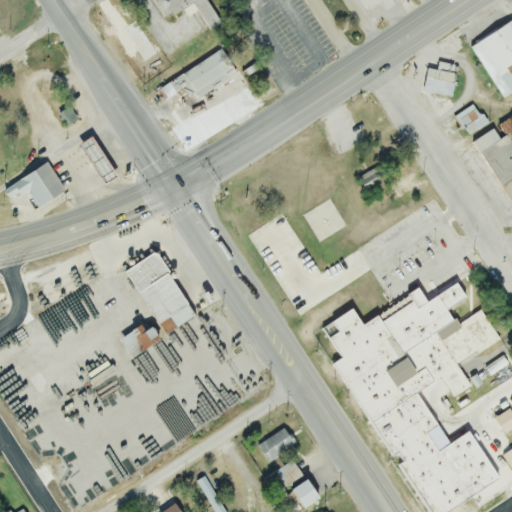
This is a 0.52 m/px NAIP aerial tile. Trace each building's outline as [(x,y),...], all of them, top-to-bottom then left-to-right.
[(153,0),(165,19),(190,5),(206,32),(219,25),(203,0),(153,0)] [(498,99),(511,90),(511,22),(469,46),(498,99)] [(159,86),(167,99),(173,96),(178,103),(194,95),(196,98),(233,77),(220,52),(159,86)] [(435,72),(425,70),(420,92),(447,99),(453,74),(436,70),(435,72)] [(466,138),(484,124),(471,105),(452,119),(466,138)] [(511,151),(504,137),(496,142),(490,132),(471,143),(511,211),(511,151)] [(98,182),(72,145),(83,138),(109,175),(98,182)] [(61,193),(43,164),(15,181),(33,210),(61,193)] [(122,273),(155,328),(159,326),(164,334),(191,318),(153,255),(122,273)] [(364,427),(441,385),(449,399),(466,390),(453,366),(496,343),(478,310),(452,324),(437,297),(422,305),(414,291),(403,297),(406,303),(359,329),(349,312),(319,329),(337,361),(330,364),(364,427)] [(220,334),(213,321),(148,357),(170,396),(189,385),(175,360),(220,334)] [(505,365),(497,352),(479,364),(487,377),(505,365)] [(177,398),(183,408),(193,401),(186,391),(177,398)] [(266,466),(292,445),(280,429),(254,450),(266,466)] [(511,443),(488,460),(504,482),(511,475),(511,443)] [(285,490),(301,478),(288,463),(273,475),(285,490)] [(220,511),(201,479),(195,483),(211,511),(220,511)] [(276,499),(284,511),(297,511),(314,502),(302,483),(276,499)]
